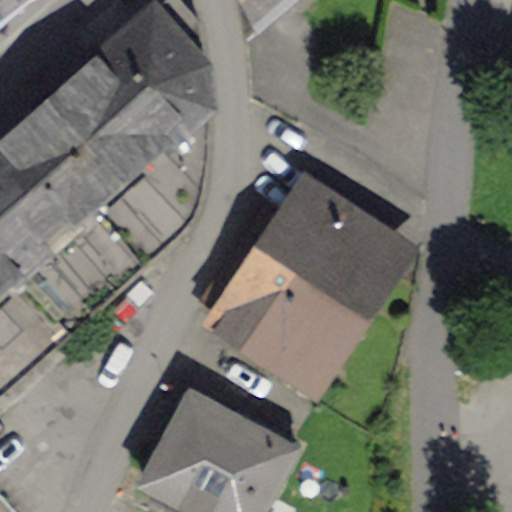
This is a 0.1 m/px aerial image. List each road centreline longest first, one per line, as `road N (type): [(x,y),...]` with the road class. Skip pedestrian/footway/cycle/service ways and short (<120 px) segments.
road 1 (residential): [(210,0),(223,25),(230,137),(220,241),(104,511)]
road 2 (residential): [(467,0),(427,303),(438,511)]
